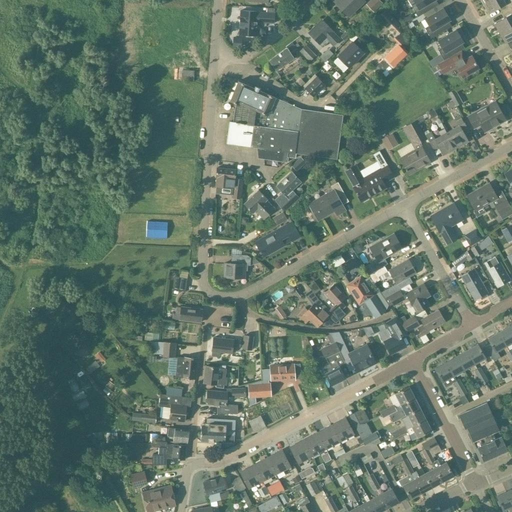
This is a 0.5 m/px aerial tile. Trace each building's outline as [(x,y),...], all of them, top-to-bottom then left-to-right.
[(349,16),(364,1),(362,0),(336,0),(335,2),(349,16)] [(382,3),(379,0),(370,0),(366,4),(373,12),(382,3)] [(407,0),(411,6),(417,17),(429,10),(426,4),(433,0),(407,0)] [(502,13),(511,7),(511,0),(507,0),(506,1),(507,3),(505,4),(502,0),(490,0),(483,4),(488,13),(499,7),(502,13)] [(511,7),(502,13),(505,17),(494,23),(500,33),(511,26),(511,7)] [(259,12),(241,10),(240,17),(239,26),(240,26),(239,34),(257,35),(258,22),(274,23),(275,9),(267,8),(266,13),(259,13),(259,12)] [(444,10),(443,8),(424,19),(428,25),(424,28),(431,38),(442,31),(439,26),(450,20),(448,18),(450,17),(445,9),(444,10)] [(412,45),(409,43),(399,33),(403,29),(386,11),(378,18),(396,36),(395,37),(407,50),(412,45)] [(414,18),(411,13),(402,19),(404,23),(414,18)] [(322,47),(329,41),(333,45),(339,39),(332,32),(333,32),(323,21),(317,27),(316,25),(308,33),(322,47)] [(511,38),(511,26),(500,33),(505,43),(511,38)] [(457,31),(456,29),(437,40),(442,47),(437,50),(444,60),(455,53),(452,47),(463,41),(462,39),(463,38),(458,30),(457,31)] [(345,30),(340,36),(344,40),(350,35),(345,30)] [(426,40),(422,34),(416,37),(420,44),(426,40)] [(233,38),(233,46),(241,47),(242,38),(233,38)] [(363,52),(353,42),(338,57),(349,67),(363,52)] [(297,49),(292,43),(286,47),(287,48),(270,61),(276,71),(297,57),(293,52),(297,49)] [(316,55),(306,45),(299,51),(309,62),(316,55)] [(398,45),(385,58),(393,66),(406,53),(398,45)] [(328,48),(318,55),(323,61),(332,54),(328,48)] [(443,75),(457,67),(462,77),(478,69),(471,57),(466,60),(461,51),(437,65),(438,65),(442,73),(443,75)] [(432,67),(437,64),(433,58),(429,61),(432,67)] [(385,60),(375,70),(379,75),(390,65),(385,60)] [(432,68),(437,78),(439,77),(438,75),(442,73),(438,65),(432,68)] [(198,68),(186,68),(186,79),(198,79),(198,68)] [(326,85),(315,74),(303,86),(305,88),(314,97),(326,85)] [(230,122),(227,144),(257,148),(258,158),(287,162),(288,157),(296,158),(296,154),(337,159),(343,115),(301,109),(238,82),(231,102),(237,104),(233,122),(230,122)] [(452,99),(451,100),(455,106),(462,102),(455,90),(448,94),(452,99)] [(445,103),(449,110),(455,106),(451,100),(445,103)] [(505,120),(494,101),(467,116),(474,128),(480,125),(484,132),(505,120)] [(437,115),(434,110),(427,114),(430,119),(437,115)] [(458,126),(447,132),(456,148),(468,142),(463,134),(469,131),(460,116),(454,119),(458,126)] [(415,150),(400,158),(409,174),(430,162),(419,143),(426,140),(415,120),(406,126),(417,145),(413,147),(415,150)] [(456,148),(447,132),(434,139),(431,132),(425,135),(434,151),(439,148),(443,155),(456,148)] [(388,135),(382,139),(387,149),(394,145),(388,135)] [(393,177),(378,151),(373,154),(377,161),(359,171),(355,165),(346,170),(355,187),(354,188),(362,201),(385,188),(383,183),(393,177)] [(301,157),(292,166),(296,171),(305,162),(301,157)] [(235,169),(217,168),(216,185),(233,187),(232,198),(241,199),(243,180),(234,179),(235,169)] [(301,181),(292,172),(277,186),(283,192),(275,199),(285,212),(300,198),(292,190),(301,181)] [(331,187),(333,191),(309,204),(318,219),(334,210),(337,215),(345,211),(342,205),(348,201),(338,182),(331,187)] [(497,198),(488,183),(466,196),(474,210),(497,198)] [(267,199),(259,190),(244,204),(253,213),(255,211),(264,219),(275,209),(266,200),(267,199)] [(511,209),(506,199),(494,206),(500,216),(511,209)] [(462,220),(453,203),(430,216),(440,233),(441,232),(447,244),(456,239),(450,227),(462,220)] [(287,219),(283,211),(272,218),(277,225),(287,219)] [(300,236),(292,222),(255,242),(263,257),(300,236)] [(511,241),(511,225),(510,222),(505,225),(506,227),(501,230),(508,243),(511,241)] [(464,233),(467,244),(480,240),(476,229),(464,233)] [(370,264),(374,271),(388,264),(384,258),(402,248),(393,233),(370,247),(377,260),(370,264)] [(493,242),(488,235),(484,240),(487,246),(493,242)] [(470,249),(474,256),(482,252),(477,244),(470,249)] [(470,249),(463,254),(467,259),(468,260),(474,256),(470,249)] [(326,260),(330,266),(341,260),(338,254),(326,260)] [(241,264),(224,263),(224,278),(240,278),(240,271),(247,271),(247,266),(249,266),(260,263),(253,257),(250,258),(241,258),(241,264)] [(495,257),(484,264),(488,270),(486,271),(492,282),(494,281),(497,287),(509,280),(499,263),(498,264),(495,257)] [(396,284),(381,292),(385,299),(399,290),(413,282),(409,276),(416,273),(412,267),(414,266),(414,265),(412,261),(410,260),(409,261),(408,260),(389,271),(396,284)] [(384,266),(374,271),(369,274),(374,283),(380,280),(378,277),(387,271),(384,266)] [(468,273),(462,276),(465,282),(465,283),(475,300),(479,297),(481,300),(487,296),(486,294),(487,293),(477,276),(472,279),(468,273)] [(361,275),(349,283),(355,291),(352,293),(359,304),(364,301),(375,318),(386,311),(389,305),(385,299),(381,292),(380,291),(373,295),(361,275)] [(188,278),(176,277),(174,290),(186,292),(188,278)] [(290,284),(285,288),(288,293),(289,292),(290,293),(293,292),(293,290),(294,290),(290,284)] [(329,310),(338,320),(345,314),(341,309),(344,306),(340,301),(345,297),(335,284),(326,292),(322,291),(319,294),(319,297),(322,300),(325,300),(324,301),(331,308),(329,310)] [(429,296),(423,284),(402,295),(399,290),(385,299),(389,305),(389,306),(393,304),(394,305),(407,297),(416,313),(430,306),(426,298),(429,296)] [(332,326),(338,320),(329,310),(329,311),(318,300),(308,311),(304,307),(296,316),(305,324),(309,320),(316,326),(318,326),(322,323),(326,327),(332,326)] [(279,306),(273,310),(280,319),(286,315),(279,306)] [(200,323),(202,310),(180,307),(179,314),(173,314),(172,319),(179,320),(200,323)] [(423,324),(417,327),(422,336),(429,332),(428,331),(444,321),(437,309),(428,315),(421,319),(423,324)] [(397,316),(396,317),(384,323),(387,330),(381,333),(384,341),(390,354),(405,347),(397,330),(402,326),(401,323),(397,316)] [(402,323),(407,332),(420,325),(417,321),(414,316),(402,323)] [(174,322),(162,321),(162,328),(173,329),(174,322)] [(370,326),(369,326),(362,327),(367,337),(374,334),(370,326)] [(498,333),(506,346),(511,342),(511,332),(509,326),(498,333)] [(330,334),(329,334),(343,361),(350,357),(355,368),(357,372),(375,363),(366,345),(349,353),(338,333),(330,334)] [(497,351),(506,346),(498,333),(487,339),(490,344),(485,347),(494,361),(500,357),(497,351)] [(325,373),(331,385),(345,378),(340,367),(345,365),(329,334),(325,334),(330,344),(320,349),(325,359),(327,358),(332,369),(325,373)] [(254,336),(244,335),(242,349),(252,350),(254,336)] [(241,340),(213,337),(212,351),(212,355),(213,356),(218,357),(220,356),(220,352),(231,353),(232,346),(240,347),(241,340)] [(74,355),(86,357),(89,343),(76,341),(74,355)] [(176,343),(149,341),(148,353),(162,355),(162,356),(175,357),(176,343)] [(477,344),(466,350),(474,364),(485,358),(477,344)] [(464,370),(474,364),(466,350),(456,356),(464,370)] [(99,352),(95,355),(101,362),(105,359),(99,352)] [(453,376),(464,370),(456,356),(446,362),(453,376)] [(185,358),(177,358),(175,377),(195,378),(197,359),(185,358)] [(90,373),(100,365),(95,360),(86,368),(90,373)] [(435,368),(443,382),(453,376),(446,362),(435,368)] [(262,380),(245,385),(247,395),(249,406),(256,403),(255,397),(271,396),(270,384),(269,384),(268,380),(271,380),(271,382),(295,380),(295,379),(301,379),(300,364),(294,364),(270,366),(270,369),(261,369),(262,380)] [(219,368),(206,366),(204,383),(216,385),(216,388),(223,389),(224,385),(225,385),(226,378),(225,378),(226,370),(219,369),(219,368)] [(474,371),(478,377),(484,374),(480,367),(474,371)] [(484,374),(478,377),(482,384),(488,381),(484,374)] [(80,388),(74,378),(66,382),(72,392),(80,388)] [(453,383),(457,389),(463,386),(459,379),(456,381),(453,382),(453,383)] [(395,394),(400,405),(414,398),(409,386),(395,394)] [(463,386),(457,389),(461,396),(464,394),(467,393),(463,386)] [(102,391),(107,395),(111,391),(105,387),(102,391)] [(207,390),(206,404),(218,405),(217,414),(224,414),(227,413),(238,414),(238,405),(225,404),(226,396),(232,397),(246,397),(245,388),(231,388),(227,388),(227,392),(207,390)] [(86,398),(82,389),(71,394),(75,402),(86,398)] [(182,396),(161,393),(159,405),(171,407),(169,419),(185,421),(187,406),(181,405),(182,396)] [(464,394),(461,396),(458,398),(462,405),(468,401),(464,394)] [(397,410),(395,411),(399,419),(401,418),(406,415),(420,408),(414,398),(400,405),(396,407),(397,410)] [(79,412),(90,407),(86,399),(75,404),(79,412)] [(487,403),(459,415),(465,428),(467,427),(482,461),(507,451),(501,436),(495,438),(493,433),(499,430),(487,403)] [(389,411),(391,414),(395,411),(397,410),(396,407),(395,408),(393,405),(386,408),(388,411),(389,411)] [(388,411),(386,408),(379,411),(383,418),(391,414),(389,411),(388,411)] [(406,415),(401,418),(405,426),(406,429),(412,426),(425,419),(420,408),(406,415)] [(156,415),(142,413),(141,421),(156,423),(156,415)] [(265,426),(260,415),(248,421),(253,432),(265,426)] [(331,425),(340,442),(354,434),(345,418),(331,425)] [(201,426),(201,434),(234,435),(234,420),(207,419),(207,427),(201,426)] [(405,426),(398,429),(400,432),(398,433),(400,436),(408,432),(409,435),(415,432),(417,437),(431,430),(425,419),(412,426),(406,429),(405,426)] [(360,438),(361,438),(371,433),(366,423),(365,423),(359,424),(358,421),(353,424),(360,438)] [(317,433),(326,449),(340,442),(331,425),(317,433)] [(187,444),(189,429),(169,427),(168,436),(174,437),(173,442),(187,444)] [(394,439),(400,436),(398,433),(400,432),(398,429),(391,433),(394,439)] [(374,432),(361,439),(363,443),(364,445),(377,438),(374,432)] [(317,433),(303,440),(312,456),(326,449),(317,433)] [(143,443),(143,442),(144,435),(132,434),(132,441),(132,442),(143,443)] [(234,435),(201,434),(200,441),(225,443),(225,442),(234,443),(234,435)] [(421,444),(424,449),(425,448),(425,449),(428,447),(431,454),(428,455),(429,457),(426,458),(429,465),(432,463),(434,468),(435,468),(442,482),(453,476),(446,462),(440,465),(437,459),(435,460),(433,457),(435,456),(434,454),(441,451),(434,437),(421,444)] [(298,464),(312,456),(303,440),(289,447),(298,464)] [(185,446),(166,444),(166,448),(159,447),(158,455),(152,454),(152,464),(166,465),(166,458),(184,459),(185,446)] [(394,453),(391,446),(381,451),(384,458),(394,453)] [(425,448),(424,449),(421,450),(426,458),(429,457),(428,455),(431,454),(428,447),(425,449),(425,448)] [(335,458),(345,453),(343,449),(334,454),(335,458)] [(282,451),(268,458),(276,474),(290,467),(282,451)] [(409,461),(415,458),(411,451),(406,454),(409,461)] [(373,459),(370,453),(361,458),(364,464),(373,459)] [(394,465),(400,462),(401,462),(403,460),(400,454),(391,459),(394,465)] [(262,481),(276,474),(268,458),(254,465),(262,481)] [(401,462),(400,462),(404,468),(407,467),(407,468),(411,466),(406,458),(403,460),(401,462)] [(363,474),(358,464),(352,467),(357,476),(363,474)] [(248,489),(262,481),(254,465),(239,473),(248,489)] [(408,476),(398,481),(402,487),(403,486),(410,499),(421,493),(414,479),(411,474),(414,473),(411,466),(407,468),(407,467),(404,468),(408,476)] [(431,487),(442,482),(435,468),(434,468),(424,473),(431,487)] [(147,484),(144,471),(130,475),(133,488),(147,484)] [(303,471),(298,473),(301,479),(308,476),(306,472),(303,471)] [(342,476),(348,485),(353,482),(348,473),(342,476)] [(366,476),(370,484),(376,480),(372,473),(366,476)] [(414,479),(421,493),(431,487),(424,473),(414,479)] [(232,480),(238,492),(244,489),(246,488),(240,476),(232,480)] [(301,481),(298,476),(292,479),(294,484),(301,481)] [(342,488),(348,485),(342,476),(337,479),(342,488)] [(226,490),(222,477),(203,482),(208,502),(221,499),(219,492),(226,490)] [(376,480),(370,484),(374,491),(380,488),(376,480)] [(280,481),(267,488),(271,495),(284,489),(280,481)] [(319,492),(313,481),(306,485),(312,496),(319,492)] [(296,492),(302,489),(299,483),(293,487),(296,492)] [(345,489),(349,495),(355,492),(351,485),(345,489)] [(142,492),(146,511),(147,511),(175,505),(170,486),(142,492)] [(264,487),(259,490),(262,497),(268,494),(264,487)] [(391,488),(380,494),(387,508),(398,502),(391,488)] [(244,489),(238,492),(236,493),(244,509),(252,504),(244,489)] [(355,492),(349,495),(353,502),(359,499),(355,492)] [(509,511),(511,511),(511,507),(506,492),(496,496),(502,510),(508,508),(509,511)] [(284,493),(279,495),(284,504),(289,501),(284,493)] [(379,511),(387,508),(380,494),(369,500),(375,511),(379,511)] [(324,500),(328,507),(334,503),(330,497),(324,500)] [(375,511),(369,500),(359,506),(362,511),(375,511)] [(222,505),(221,501),(210,502),(211,507),(191,510),(191,511),(218,511),(217,505),(222,505)] [(267,501),(257,507),(260,511),(265,511),(271,509),(267,501)] [(314,511),(309,502),(300,507),(303,511),(314,511)] [(334,503),(328,507),(330,511),(335,511),(338,510),(334,503)]
